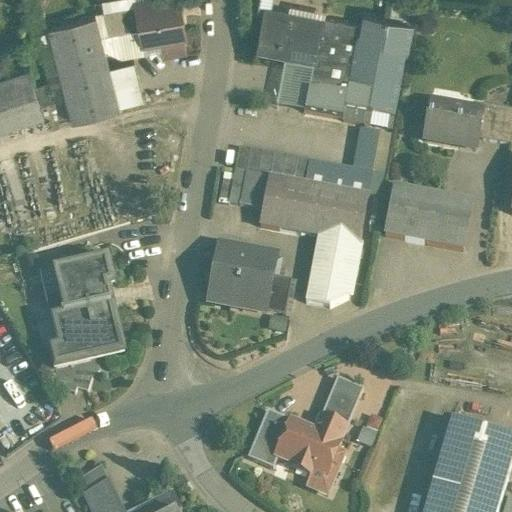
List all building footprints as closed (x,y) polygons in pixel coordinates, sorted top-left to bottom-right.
[(176,0),(164,0),(140,4),(146,40),(164,37),(183,33),(176,0)] [(324,16),(266,4),(256,58),(314,69),(319,46),(324,16)] [(413,22),(364,13),(362,23),(356,53),(345,111),(394,121),(413,22)] [(97,16),(49,28),(49,31),(66,98),(73,123),(121,110),(110,67),(97,16)] [(362,23),(324,16),(319,46),(356,53),(362,23)] [(66,98),(49,31),(36,34),(41,53),(43,53),(55,101),(66,98)] [(183,33),(164,37),(166,50),(172,54),(182,52),(185,47),(183,33)] [(356,53),(319,46),(314,69),(306,114),(343,121),(345,111),(356,53)] [(134,61),(110,67),(120,106),(144,100),(134,61)] [(0,127),(45,114),(36,86),(30,66),(0,75),(0,127)] [(48,82),(36,86),(42,105),(54,101),(48,82)] [(482,113),(447,106),(446,110),(436,116),(430,115),(425,142),(476,152),(478,141),(483,113),(482,113)] [(511,143),(511,112),(483,107),(482,113),(483,113),(478,141),(511,148),(511,143)] [(394,121),(345,111),(343,121),(343,123),(392,132),(394,121)] [(309,162),(239,149),(235,172),(246,174),(270,179),(305,185),(309,162)] [(373,174),(309,162),(305,185),(305,186),(368,198),(369,198),(373,174)] [(246,174),(235,172),(229,205),(240,207),(246,174)] [(305,186),(270,179),(246,174),(240,207),(264,211),(260,228),(319,239),(359,247),(368,198),(305,186)] [(473,205),(395,189),(385,238),(464,254),(473,205)] [(359,247),(319,239),(306,305),(330,309),(349,301),(359,247)] [(276,259),(220,249),(210,302),(266,313),(272,278),(276,259)] [(106,264),(40,280),(51,324),(58,322),(64,351),(52,354),(56,373),(90,364),(89,357),(95,355),(103,353),(101,342),(112,340),(107,320),(113,319),(106,290),(112,288),(106,264)] [(291,282),(272,278),(266,313),(285,316),(291,282)] [(90,364),(56,373),(59,384),(65,386),(63,392),(76,395),(77,391),(88,394),(94,376),(100,374),(95,355),(89,357),(90,364)] [(363,392),(338,381),(321,419),(347,430),(363,392)] [(268,413),(248,461),(273,472),(278,461),(276,460),(291,423),(268,413)] [(374,449),(386,420),(372,415),(360,443),(374,449)] [(321,419),(316,433),(291,423),(276,460),(278,461),(293,467),(292,469),(311,478),(312,475),(318,473),(328,477),(332,466),(340,469),(345,456),(338,453),(347,430),(321,419)] [(498,511),(511,467),(511,440),(452,422),(425,511),(498,511)] [(109,483),(83,496),(90,508),(115,496),(109,483)] [(123,511),(115,496),(90,508),(91,511),(123,511)] [(181,511),(173,496),(141,511),(181,511)]
